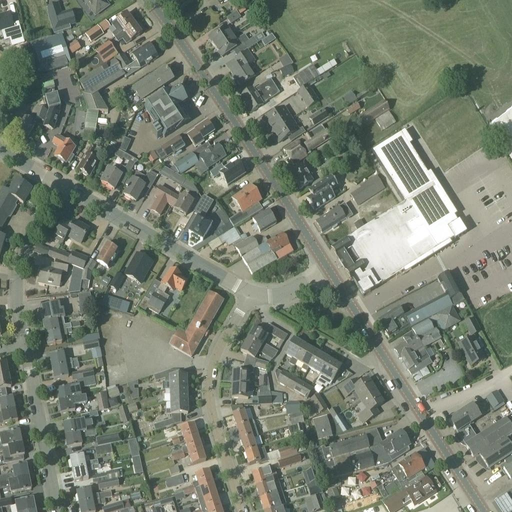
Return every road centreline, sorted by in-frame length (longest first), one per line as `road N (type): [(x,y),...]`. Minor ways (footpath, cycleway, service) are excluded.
road 1 (primary): [(328,270),(148,0)]
road 2 (residential): [(240,511),(208,397),(214,358),(250,294)]
road 3 (unclassified): [(58,184),(250,294)]
road 4 (residential): [(24,345),(16,266),(58,184)]
road 5 (primary): [(420,413),(328,270)]
road 6 (residential): [(57,511),(24,345)]
